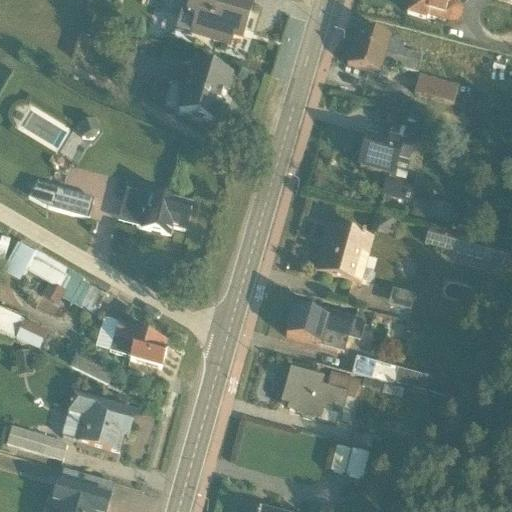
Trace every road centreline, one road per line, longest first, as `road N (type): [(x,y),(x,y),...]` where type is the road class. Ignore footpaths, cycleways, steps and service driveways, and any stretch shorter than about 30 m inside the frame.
road 1 (secondary): [(222,348),(323,0)]
road 2 (unclassified): [(222,348),(0,218)]
road 3 (secondary): [(177,511),(222,348)]
